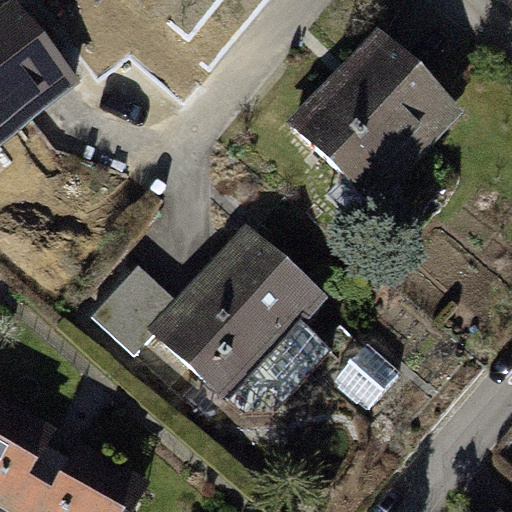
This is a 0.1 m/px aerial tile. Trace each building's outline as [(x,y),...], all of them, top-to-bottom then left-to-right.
[(0,145),(77,86),(20,13),(0,27),(0,145)] [(384,42),(297,132),(349,182),(332,199),(366,232),(404,194),(394,184),(433,143),(426,136),(453,109),(384,42)] [(325,303),(253,236),(185,311),(142,271),(96,322),(138,361),(159,338),(245,416),(277,417),(335,355),(304,325),(325,303)] [(403,379),(371,351),(341,385),(374,413),(403,379)] [(47,436),(0,410),(0,511),(33,511),(45,491),(41,471),(51,452),(47,436)] [(45,491),(33,511),(124,511),(138,489),(89,461),(74,463),(64,484),(45,491)]
